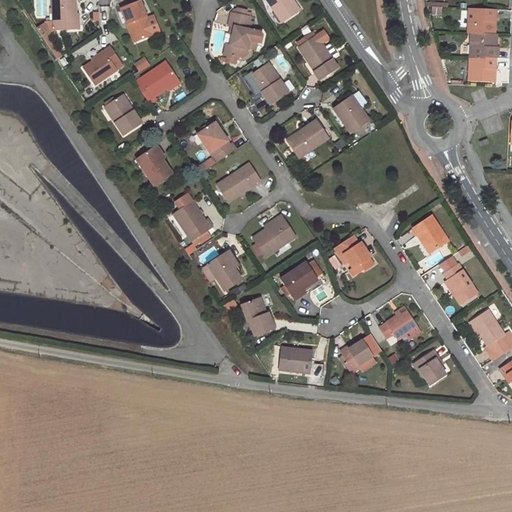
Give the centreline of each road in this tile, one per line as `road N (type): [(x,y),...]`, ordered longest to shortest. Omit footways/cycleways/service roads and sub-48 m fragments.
road 1 (unclassified): [(492,409),(0,342)]
road 2 (residential): [(412,280),(369,220),(316,214),(289,187)]
road 3 (residential): [(492,409),(412,280)]
road 4 (unclassified): [(446,145),(511,260)]
